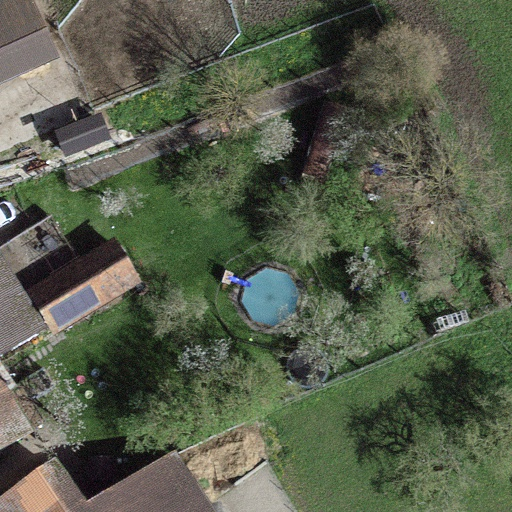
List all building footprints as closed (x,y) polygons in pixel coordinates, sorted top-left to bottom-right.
[(0,0),(0,88),(56,63),(26,0),(0,0)] [(82,111),(36,129),(50,165),(96,147),(82,111)] [(115,246),(31,296),(52,332),(136,282),(115,246)] [(0,357),(38,335),(0,271),(0,451),(35,430),(0,373),(0,357)] [(82,511),(54,469),(0,506),(0,511),(203,511),(169,461),(92,511),(82,511)]
